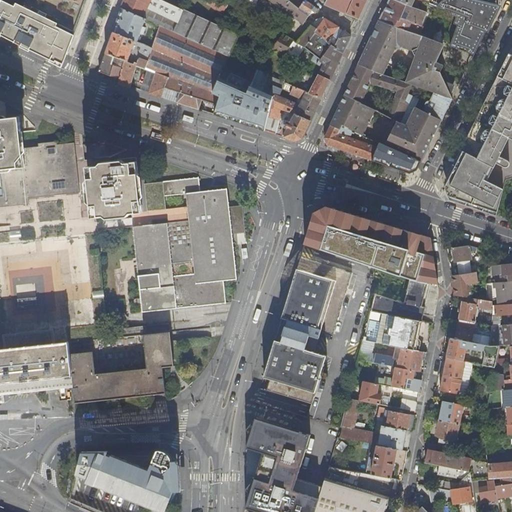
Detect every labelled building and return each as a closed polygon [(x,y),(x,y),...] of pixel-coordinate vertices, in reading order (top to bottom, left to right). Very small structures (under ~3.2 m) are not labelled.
[(0,0),(0,35),(39,55),(46,59),(50,60),(53,60),(57,60),(61,59),(64,57),(66,53),(73,36),(85,6),(86,0),(25,0),(23,4),(17,2),(15,6),(3,1),(1,0),(0,0)] [(124,0),(122,8),(145,19),(159,25),(227,56),(228,57),(239,35),(217,24),(163,0),(124,0)] [(225,0),(224,3),(228,5),(230,0),(242,0),(257,6),(258,0),(269,0),(303,23),(309,14),(299,8),(288,0),(225,0)] [(299,8),(309,14),(311,11),(314,13),(319,9),(316,6),(315,7),(305,0),(288,0),(299,8)] [(325,4),(346,13),(352,0),(326,0),(324,4),(325,4)] [(359,18),(366,0),(352,0),(346,13),(359,18)] [(394,0),(389,0),(380,20),(393,25),(419,33),(422,24),(426,13),(413,7),(412,8),(411,7),(394,0)] [(394,0),(411,7),(414,0),(421,0),(431,4),(430,5),(438,7),(435,16),(445,19),(444,21),(442,24),(442,28),(442,31),(444,36),(445,39),(447,42),(450,46),(450,47),(474,55),(499,6),(478,0),(394,0)] [(145,19),(122,8),(113,32),(135,41),(136,42),(140,34),(143,35),(145,28),(142,26),(145,19)] [(316,20),(311,25),(316,29),(324,18),(323,17),(316,20)] [(327,42),(338,26),(324,18),(316,29),(311,25),(310,26),(316,30),(315,32),(327,42)] [(380,20),(359,65),(375,73),(383,75),(392,57),(384,53),(387,46),(395,50),(401,47),(413,51),(419,48),(429,52),(431,52),(434,51),(437,49),(439,47),(441,44),(441,43),(440,42),(422,36),(422,35),(419,33),(393,25),(380,20)] [(227,56),(159,25),(151,48),(152,48),(218,76),(227,56)] [(282,34),(274,47),(285,53),(293,40),(304,46),(315,32),(316,30),(310,26),(297,41),(286,35),(282,34)] [(342,53),(351,35),(338,26),(327,42),(342,53)] [(135,41),(113,32),(105,53),(125,60),(134,63),(134,62),(137,63),(139,58),(148,60),(152,48),(151,48),(139,43),(137,48),(133,46),(135,41)] [(329,80),(342,53),(327,42),(315,32),(304,46),(293,40),(285,53),(288,55),(295,59),(297,60),(299,59),(306,49),(319,59),(317,63),(322,66),(319,72),(318,75),(329,80)] [(444,44),(441,43),(441,44),(439,47),(437,49),(434,51),(431,52),(429,52),(419,48),(413,51),(416,57),(419,57),(436,63),(444,44)] [(384,53),(392,57),(395,50),(387,46),(384,53)] [(134,63),(125,60),(118,83),(130,87),(137,66),(148,70),(156,73),(149,93),(160,97),(168,77),(211,93),(217,78),(218,76),(152,48),(148,60),(139,58),(137,63),(134,62),(134,63)] [(125,60),(105,53),(99,70),(109,75),(116,77),(115,82),(118,83),(125,60)] [(295,59),(288,55),(285,60),(291,64),(292,63),(295,59)] [(407,155),(421,162),(430,144),(427,143),(429,138),(433,139),(442,121),(438,119),(441,114),(444,116),(452,99),(451,96),(443,78),(441,72),(445,70),(443,65),(436,63),(419,57),(416,57),(413,65),(406,83),(412,85),(413,84),(434,91),(433,93),(429,100),(428,101),(427,102),(426,103),(425,105),(426,106),(424,110),(415,106),(406,125),(398,121),(394,127),(394,130),(393,132),(390,138),(388,139),(385,145),(407,155)] [(295,59),(292,63),(301,68),(316,78),(318,75),(319,72),(299,59),(297,60),(295,59)] [(500,207),(504,189),(485,180),(494,162),(505,168),(507,168),(509,168),(510,167),(511,166),(511,164),(510,162),(510,161),(500,156),(509,138),(511,132),(511,59),(510,63),(507,61),(498,81),(484,108),(463,151),(467,153),(454,181),(454,185),(454,188),(456,191),(458,193),(460,194),(461,195),(462,194),(479,200),(480,197),(500,207)] [(359,65),(349,84),(365,92),(366,92),(370,82),(375,73),(359,65)] [(316,78),(301,68),(298,75),(289,71),(284,82),(293,86),(321,98),(329,80),(318,75),(316,78)] [(148,70),(140,90),(149,93),(156,73),(148,70)] [(258,70),(252,86),(267,93),(268,88),(264,87),(269,75),(258,70)] [(388,116),(398,121),(406,125),(415,106),(424,110),(426,106),(425,105),(426,103),(427,102),(428,101),(429,100),(433,93),(412,85),(406,83),(383,75),(375,73),(370,82),(397,91),(388,116)] [(268,88),(267,93),(274,96),(278,97),(282,87),(277,85),(274,84),(276,78),(269,75),(264,87),(268,88)] [(219,96),(211,93),(168,77),(160,97),(194,108),(197,109),(201,100),(216,105),(219,96)] [(247,91),(217,78),(211,93),(219,96),(216,105),(213,114),(266,131),(270,107),(274,96),(267,93),(252,86),(249,85),(247,91)] [(293,86),(284,82),(280,80),(277,85),(282,87),(291,91),(293,86)] [(349,84),(345,94),(361,102),(365,92),(349,84)] [(412,85),(433,93),(434,91),(413,84),(412,85)] [(278,97),(274,96),(270,107),(266,131),(277,135),(280,120),(283,121),(282,122),(281,122),(281,124),(281,125),(283,126),(287,128),(283,136),(295,140),(302,138),(321,98),(293,86),(291,91),(290,93),(302,99),(299,104),(287,100),(286,100),(278,97)] [(349,129),(364,136),(367,130),(367,129),(368,125),(369,121),(373,117),(376,110),(361,102),(345,94),(330,125),(340,129),(342,125),(349,128),(349,129)] [(22,127),(21,113),(20,113),(6,115),(5,117),(0,117),(0,168),(27,166),(25,147),(23,148),(20,128),(22,127)] [(192,124),(194,118),(184,115),(182,120),(192,124)] [(351,153),(378,162),(384,145),(364,136),(349,129),(349,128),(342,125),(340,129),(330,125),(324,138),(327,145),(351,153)] [(37,146),(25,147),(27,166),(0,168),(0,207),(23,205),(23,206),(28,205),(28,198),(79,192),(74,142),(56,144),(55,141),(37,142),(37,146)] [(350,157),(351,153),(327,145),(326,149),(350,157)] [(385,145),(384,145),(378,162),(410,173),(417,170),(421,162),(407,155),(385,145)] [(142,211),(139,183),(137,159),(117,161),(117,163),(87,166),(92,216),(94,216),(131,212),(142,211)] [(100,261),(104,301),(128,298),(127,285),(134,279),(138,279),(142,311),(178,308),(225,303),(222,280),(235,279),(231,234),(228,206),(226,188),(200,191),(198,177),(144,183),(147,211),(142,211),(131,212),(131,217),(132,226),(96,230),(100,261)] [(245,232),(241,205),(228,206),(231,234),(245,232)] [(313,213),(304,243),(409,279),(438,285),(431,238),(326,207),(324,207),(313,213)] [(95,222),(96,230),(132,226),(131,217),(95,221),(95,222)] [(0,348),(69,341),(108,337),(107,330),(104,301),(100,261),(96,230),(95,222),(0,232),(0,348)] [(469,246),(453,248),(455,260),(457,259),(458,264),(472,262),(470,252),(474,251),(475,248),(469,246)] [(351,274),(299,259),(296,270),(347,286),(351,274)] [(511,263),(506,264),(502,265),(493,266),(493,275),(507,274),(507,282),(511,281),(511,263)] [(456,267),(457,274),(472,272),(471,265),(456,267)] [(347,286),(296,270),(293,279),(281,319),(282,319),(287,321),(285,328),(284,327),(282,336),(283,336),(281,343),(275,341),(274,341),(263,378),(269,380),(266,391),(311,405),(326,357),(303,350),(308,337),(314,339),(317,330),(332,335),(347,286)] [(456,296),(467,297),(471,298),(469,284),(478,282),(476,272),(472,272),(457,274),(452,275),(454,288),(455,288),(456,292),(456,296)] [(427,284),(409,279),(404,302),(374,293),(370,311),(421,321),(424,307),(421,306),(427,284)] [(511,281),(507,282),(496,283),(498,305),(511,303),(511,281)] [(462,301),(459,319),(474,322),(477,307),(492,311),(492,306),(493,301),(487,301),(471,298),(467,297),(466,302),(462,301)] [(492,306),(492,311),(491,325),(495,325),(495,322),(497,322),(498,315),(511,314),(511,303),(498,305),(492,306)] [(416,351),(421,321),(370,311),(363,340),(375,342),(403,348),(416,351)] [(282,319),(275,341),(281,343),(283,336),(282,336),(284,327),(285,328),(287,321),(282,319)] [(457,332),(455,339),(472,342),(474,326),(474,322),(459,319),(457,332)] [(143,334),(166,331),(166,323),(107,330),(108,337),(143,334)] [(511,324),(491,326),(491,346),(499,345),(511,344),(511,324)] [(447,330),(446,337),(451,338),(455,339),(457,332),(447,330)] [(70,353),(73,387),(75,403),(164,393),(162,367),(173,366),(169,331),(166,331),(143,334),(146,367),(95,373),(92,351),(70,353)] [(451,338),(447,358),(464,361),(466,348),(470,349),(471,348),(481,350),(481,349),(483,350),(486,349),(483,365),(495,367),(496,366),(499,345),(491,346),(472,342),(455,339),(451,338)] [(375,342),(363,340),(358,360),(373,363),(375,354),(372,353),(375,342)] [(0,394),(3,394),(16,393),(73,387),(70,353),(69,341),(0,348),(0,394)] [(426,360),(427,353),(416,351),(403,348),(400,359),(387,357),(387,356),(375,354),(373,363),(395,367),(413,371),(418,372),(421,359),(426,360)] [(464,361),(447,358),(440,391),(459,395),(465,361),(464,361)] [(465,361),(459,395),(462,395),(469,362),(465,361)] [(374,383),(375,378),(365,375),(367,365),(357,363),(353,379),(358,380),(363,381),(374,383)] [(511,364),(496,366),(495,367),(491,391),(506,390),(511,389),(511,364)] [(419,392),(422,381),(412,379),(413,371),(395,367),(393,379),(391,386),(419,392)] [(378,384),(391,386),(393,379),(386,378),(385,380),(375,378),(374,383),(378,384)] [(377,393),(378,384),(374,383),(363,381),(360,401),(379,405),(381,394),(377,393)] [(397,449),(403,450),(410,414),(400,412),(400,411),(398,410),(397,412),(390,410),(387,426),(382,425),(380,434),(352,429),(359,400),(348,398),(341,430),(339,437),(370,443),(392,448),(397,449)] [(443,401),(440,420),(459,424),(463,402),(446,398),(445,401),(443,401)] [(415,412),(417,402),(402,399),(400,409),(415,412)] [(386,417),(388,408),(379,406),(378,415),(386,417)] [(386,511),(391,498),(326,478),(323,486),(297,478),(309,436),(254,419),(246,448),(265,454),(257,480),(254,479),(246,508),(255,511),(254,511),(386,511)] [(459,424),(440,420),(438,429),(441,430),(439,436),(456,440),(458,428),(465,429),(466,425),(459,424)] [(487,437),(508,435),(508,428),(487,430),(487,437)] [(364,473),(391,478),(397,449),(392,448),(370,443),(364,473)] [(511,462),(488,465),(488,464),(443,454),(444,446),(429,443),(427,450),(428,451),(426,463),(436,465),(458,470),(470,472),(472,481),(494,479),(500,479),(511,478),(511,462)] [(77,473),(83,476),(85,476),(97,482),(152,503),(153,501),(165,505),(169,490),(173,490),(173,473),(172,461),(171,458),(169,455),(167,453),(164,451),(161,450),(160,450),(160,455),(118,456),(116,459),(109,457),(106,457),(106,452),(82,452),(77,473)] [(458,470),(436,465),(434,473),(457,478),(458,470)] [(472,497),(474,497),(472,481),(470,472),(451,491),(452,501),(453,503),(458,502),(459,506),(466,505),(465,501),(472,500),(472,497)] [(497,499),(511,496),(511,478),(500,479),(501,486),(496,487),(497,499)] [(491,502),(498,501),(497,499),(496,487),(495,481),(488,482),(488,487),(479,488),(481,504),(489,503),(491,502)] [(451,491),(431,487),(431,504),(452,501),(451,491)]
